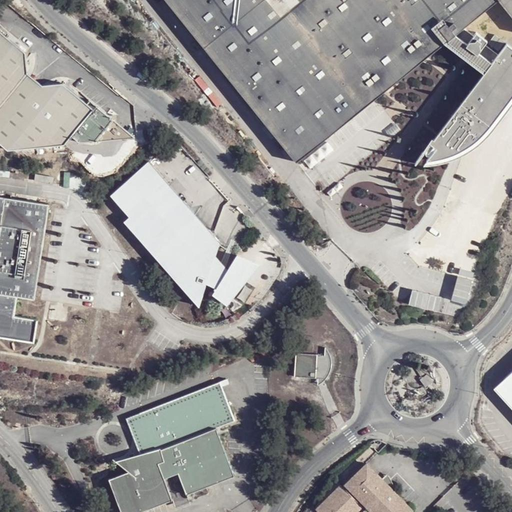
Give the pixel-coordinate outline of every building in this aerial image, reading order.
[(511,0),(165,0),(297,163),(444,46),(484,74),(435,142),(431,139),(415,166),(425,166),(441,162),(463,154),(486,136),(511,102),(511,49),(505,45),(498,55),(486,46),(487,42),(476,33),(473,37),(463,29),(498,2),(511,19),(511,0)] [(0,30),(0,142),(5,147),(62,143),(67,141),(71,134),(81,141),(131,135),(91,99),(87,103),(62,82),(41,84),(29,74),(28,54),(0,30)] [(146,163),(105,199),(122,221),(117,226),(190,312),(200,289),(210,293),(203,302),(218,312),(253,270),(230,260),(221,273),(211,260),(215,247),(146,163)] [(0,337),(34,342),(37,320),(14,317),(17,297),(34,299),(49,203),(0,196),(0,337)] [(314,352),(297,352),(296,356),(294,376),(317,376),(317,383),(330,371),(333,364),(333,357),(333,355),(325,346),(325,353),(314,352)] [(511,373),(494,390),(511,409),(511,373)] [(219,380),(127,416),(140,449),(132,451),(115,457),(128,467),(108,475),(122,511),(130,511),(233,470),(227,454),(215,425),(234,418),(219,380)] [(340,483),(316,506),(320,511),(356,511),(362,506),(365,504),(369,504),(377,511),(408,511),(413,508),(399,492),(394,487),(383,476),(366,459),(344,480),(340,483)] [(387,472),(383,476),(394,487),(387,472)]
